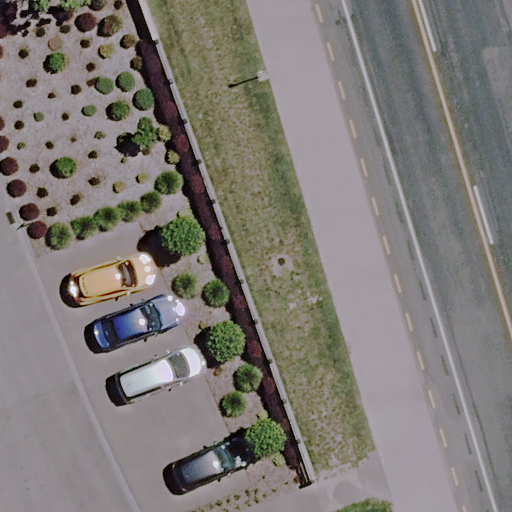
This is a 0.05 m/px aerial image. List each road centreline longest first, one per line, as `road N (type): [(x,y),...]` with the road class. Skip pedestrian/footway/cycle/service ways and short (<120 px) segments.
road 1 (tertiary): [(433,0),(511,263)]
road 2 (residential): [(49,451),(0,331)]
